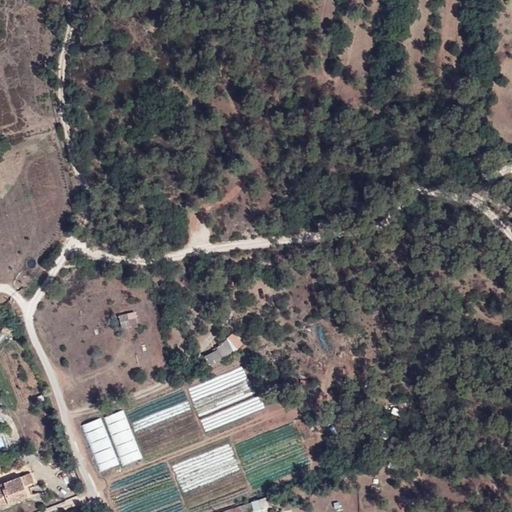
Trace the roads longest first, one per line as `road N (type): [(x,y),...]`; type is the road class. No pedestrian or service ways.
road 1 (track): [(68,246),(121,259),(361,230),(415,185),(464,198),(502,220)]
road 2 (residential): [(104,511),(28,309),(68,246)]
road 3 (track): [(68,246),(87,207),(89,181),(70,145),(63,93),(72,0)]
